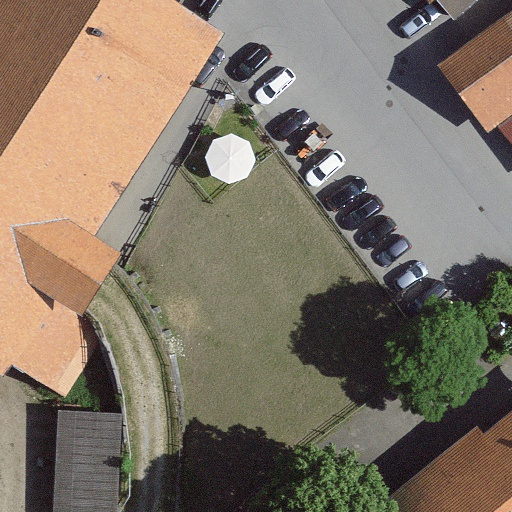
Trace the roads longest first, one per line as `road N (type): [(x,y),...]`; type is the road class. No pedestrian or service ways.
road 1 (residential): [(511,227),(321,0)]
road 2 (track): [(150,511),(156,410),(129,323),(106,299)]
